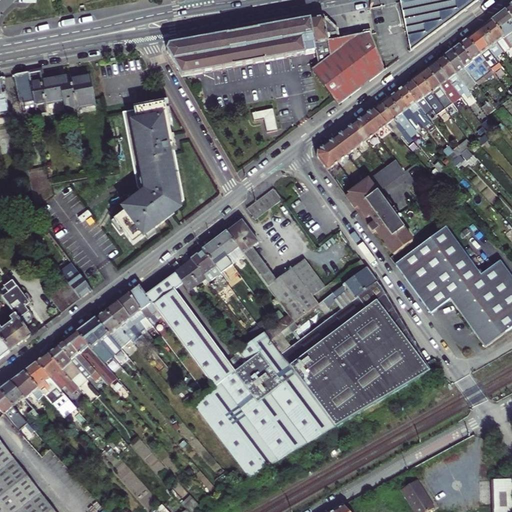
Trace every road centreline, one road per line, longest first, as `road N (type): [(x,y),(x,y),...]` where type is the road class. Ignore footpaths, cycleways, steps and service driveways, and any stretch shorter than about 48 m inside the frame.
road 1 (residential): [(294,150),(491,414)]
road 2 (tertiary): [(235,195),(0,376)]
road 3 (tertiary): [(491,2),(294,150)]
road 4 (residential): [(491,414),(320,511)]
road 5 (residential): [(144,35),(235,195)]
road 6 (secondary): [(202,26),(330,0)]
